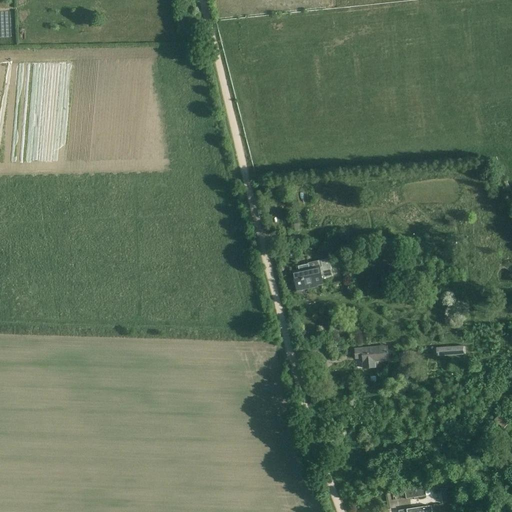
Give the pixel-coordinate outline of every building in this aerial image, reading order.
[(377,272),(391,269),(388,258),(375,261),(377,272)] [(334,277),(330,259),(308,264),(308,265),(298,267),(299,271),(293,272),(297,290),(318,286),(323,285),(322,280),(334,277)] [(341,327),(340,314),(331,315),(332,327),(341,327)] [(439,346),(440,356),(464,354),(464,344),(439,346)] [(326,357),(333,356),(332,345),(303,349),(304,358),(325,355),(326,357)] [(388,346),(354,349),(355,359),(362,359),(363,363),(362,363),(363,369),(376,368),(376,363),(389,361),(388,346)] [(400,362),(409,361),(409,352),(399,353),(400,362)] [(498,415),(494,420),(503,428),(507,424),(498,415)] [(432,486),(405,490),(406,499),(414,498),(415,500),(419,499),(418,497),(426,496),(426,495),(433,494),(432,486)]
